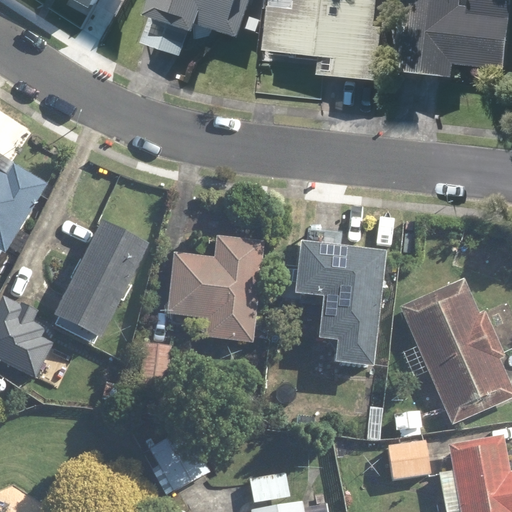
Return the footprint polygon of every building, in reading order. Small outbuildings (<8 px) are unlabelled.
[(154,0),(141,42),(184,56),(193,28),(200,30),(202,24),(242,37),(254,0),(154,0)] [(271,0),(270,58),(322,60),(322,77),(383,79),(385,26),(378,26),(378,0),(271,0)] [(508,70),(511,21),(511,0),(470,0),(470,7),(462,6),(462,0),(402,0),(396,69),(455,74),(456,66),(508,70)] [(0,161),(0,250),(8,256),(47,190),(0,161)] [(103,345),(148,252),(101,228),(55,321),(103,345)] [(216,260),(175,256),(170,316),(211,320),(209,340),(255,343),(263,243),(218,239),(216,260)] [(304,246),(299,299),(327,302),(323,343),(341,345),(338,367),(375,371),(387,255),(304,246)] [(479,315),(465,283),(401,311),(452,429),(511,403),(511,385),(503,364),(508,362),(486,312),(479,315)] [(40,317),(5,298),(0,308),(0,360),(38,381),(56,348),(44,341),(49,332),(36,326),(40,317)] [(171,346),(144,345),(142,389),(169,390),(171,346)] [(422,438),(423,413),(386,412),(385,436),(422,438)] [(145,450),(169,496),(212,474),(189,428),(145,450)] [(511,511),(511,473),(511,474),(505,439),(450,450),(461,511),(511,511)] [(428,444),(388,449),(393,482),(433,476),(428,444)] [(286,474),(249,478),(252,504),(289,500),(286,474)] [(329,511),(327,501),(261,511),(329,511)]
